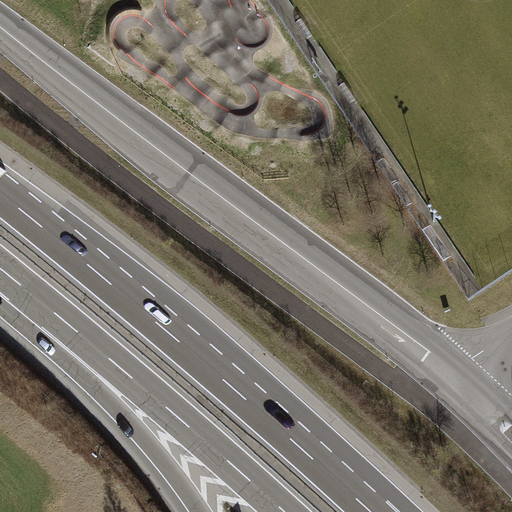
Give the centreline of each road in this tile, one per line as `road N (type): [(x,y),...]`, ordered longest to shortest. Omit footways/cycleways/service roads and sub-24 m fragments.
road 1 (secondary): [(0,35),(450,381)]
road 2 (motorway): [(371,511),(0,191)]
road 3 (motorway): [(46,305),(284,511)]
road 4 (motorway): [(46,305),(199,511)]
